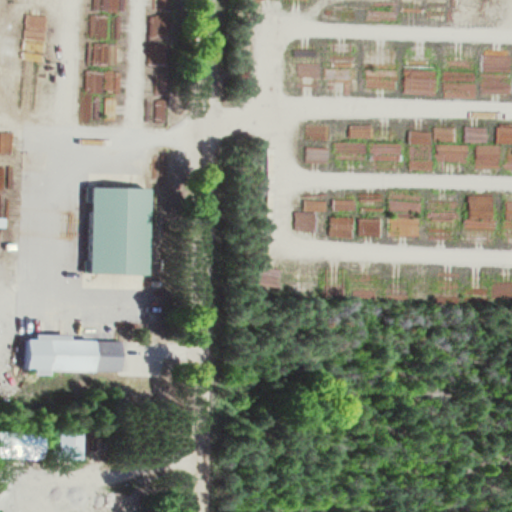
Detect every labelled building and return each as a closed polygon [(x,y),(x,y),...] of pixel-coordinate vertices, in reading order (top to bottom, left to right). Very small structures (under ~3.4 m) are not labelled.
[(22,45),(43,45),(43,25),(22,25),(22,45)] [(90,68),(117,68),(117,46),(90,46),(90,68)] [(329,123),(312,122),(310,140),(328,142),(329,123)] [(511,127),(494,127),(494,143),(511,143),(511,127)] [(83,274),(143,276),(144,190),(84,188),(83,274)] [(117,342),(64,341),(64,336),(29,336),(29,340),(18,340),(18,372),(117,372),(117,342)] [(77,460),(77,426),(53,426),(53,460),(77,460)] [(0,458),(37,460),(38,434),(0,432),(0,458)] [(110,511),(124,511),(125,492),(111,492),(110,511)]
